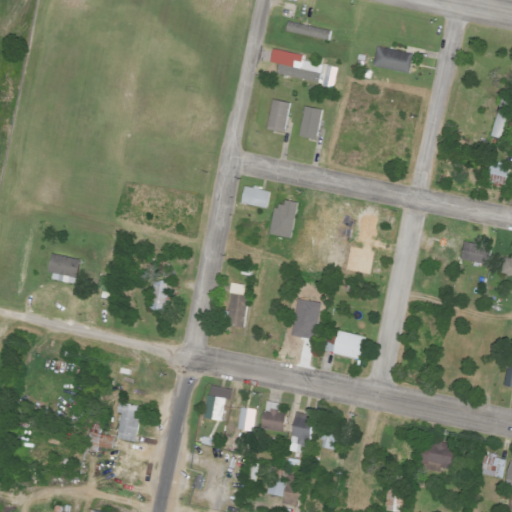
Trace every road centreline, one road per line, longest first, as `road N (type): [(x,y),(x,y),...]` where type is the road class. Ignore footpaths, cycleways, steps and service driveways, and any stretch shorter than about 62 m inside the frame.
road 1 (residential): [(511,428),(191,362),(0,312)]
road 2 (residential): [(157,511),(262,0)]
road 3 (residential): [(375,401),(455,5)]
road 4 (residential): [(511,218),(230,161)]
